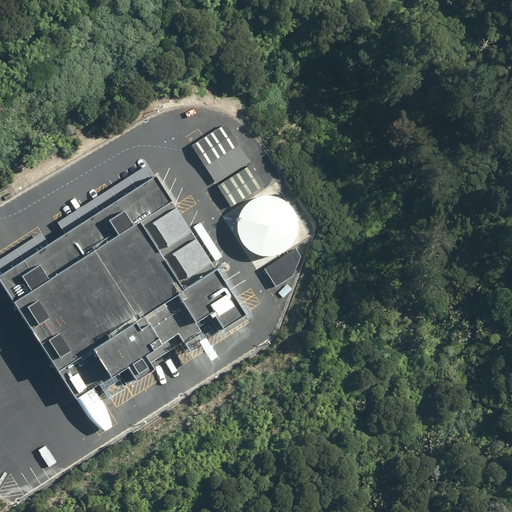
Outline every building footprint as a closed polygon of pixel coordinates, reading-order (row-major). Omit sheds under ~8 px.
[(247,162),(225,125),(192,145),(214,182),(247,162)] [(253,164),(216,187),(229,207),(266,184),(253,164)] [(159,175),(0,274),(0,283),(75,400),(96,387),(79,360),(96,350),(111,374),(100,381),(111,398),(129,386),(121,374),(135,365),(143,377),(161,366),(156,357),(188,337),(194,348),(209,338),(198,321),(215,310),(228,331),(255,313),(224,264),(218,267),(159,175)] [(297,238),(301,228),(302,217),(298,206),(292,198),(283,192),(272,189),(261,190),(251,195),(244,202),(240,211),(238,221),(240,231),(245,240),(252,247),(261,251),(271,252),(281,251),(289,246),(297,238)] [(296,248),(264,268),(276,286),(294,275),(301,255),(296,248)]
